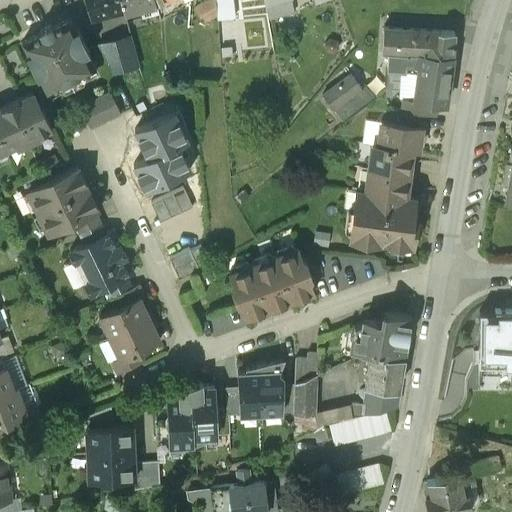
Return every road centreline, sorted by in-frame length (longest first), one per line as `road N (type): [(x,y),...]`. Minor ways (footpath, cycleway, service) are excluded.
road 1 (residential): [(448,278),(503,0)]
road 2 (residential): [(197,359),(394,284),(448,278)]
road 3 (residential): [(395,511),(448,278)]
road 4 (residential): [(106,142),(105,162),(197,359)]
